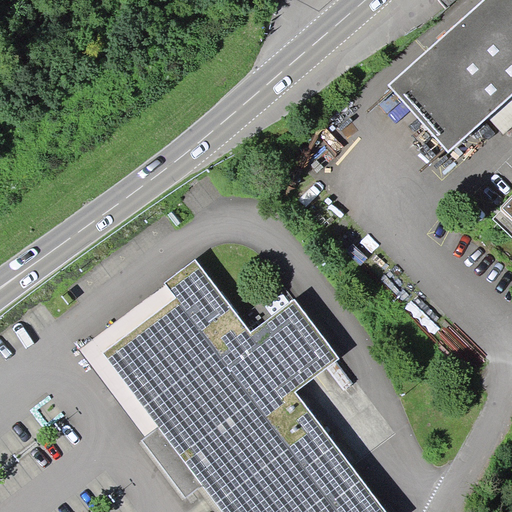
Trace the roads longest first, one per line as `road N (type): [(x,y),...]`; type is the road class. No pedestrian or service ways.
road 1 (primary): [(366,0),(172,163),(0,288)]
road 2 (residential): [(511,346),(369,177),(378,150),(400,127)]
road 3 (residential): [(449,511),(511,369)]
